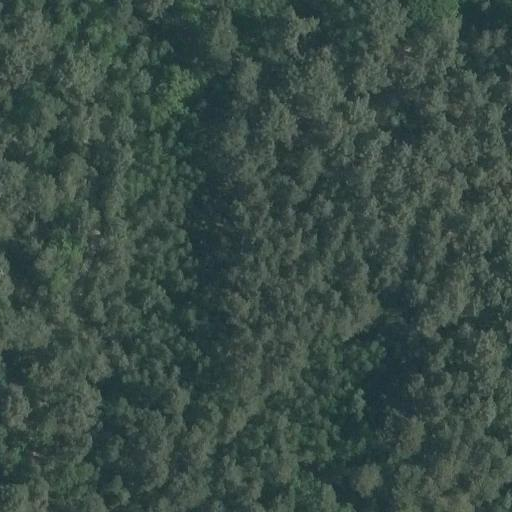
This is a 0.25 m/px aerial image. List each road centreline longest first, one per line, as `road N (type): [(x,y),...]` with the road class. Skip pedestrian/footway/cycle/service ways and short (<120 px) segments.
road 1 (unknown): [(344,511),(190,390),(84,337),(73,302),(98,236),(89,139),(117,55),(114,20),(90,0)]
road 2 (track): [(55,511),(0,351)]
